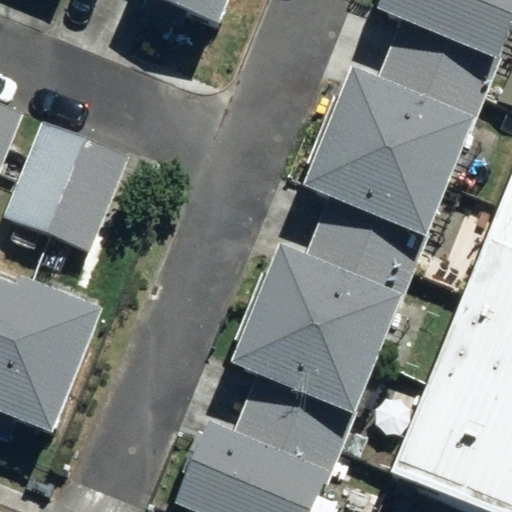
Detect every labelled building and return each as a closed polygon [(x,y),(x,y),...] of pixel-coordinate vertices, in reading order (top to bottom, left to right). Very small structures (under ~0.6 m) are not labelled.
[(229,0),(159,0),(219,24),(229,0)] [(399,11),(388,39),(485,79),(497,51),(501,53),(511,23),(511,0),(381,0),(380,3),(399,11)] [(471,113),(485,79),(388,39),(374,74),(355,67),(333,121),(452,169),(475,114),(471,113)] [(0,165),(24,105),(0,95),(0,165)] [(10,210),(51,227),(88,130),(48,114),(10,210)] [(427,231),(452,169),(333,121),(308,183),(327,190),(317,214),(414,254),(424,229),(427,231)] [(88,130),(51,227),(94,244),(133,148),(88,130)] [(511,511),(511,181),(386,486),(449,511),(511,511)] [(414,254),(317,214),(302,251),(283,243),(275,263),(263,259),(249,294),(380,347),(403,291),(399,289),(414,254)] [(0,350),(25,289),(0,278),(0,350)] [(25,289),(0,350),(0,408),(54,431),(103,309),(28,280),(25,289)] [(355,408),(380,347),(249,294),(237,323),(249,328),(236,360),(255,368),(243,396),(341,435),(352,407),(355,408)] [(341,435),(243,396),(230,428),(211,421),(209,426),(197,422),(184,454),(195,459),(177,504),(195,511),(312,511),(331,470),(327,468),(341,435)]
